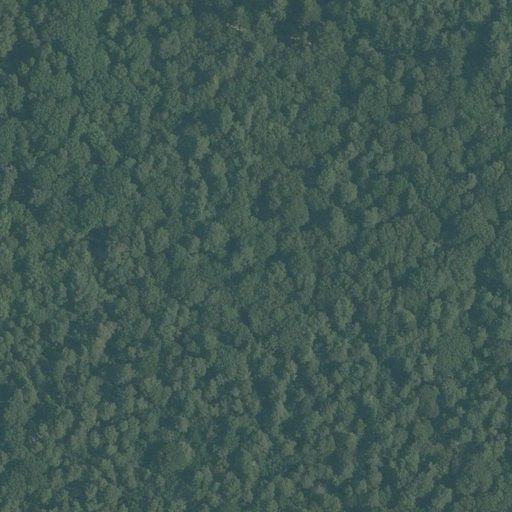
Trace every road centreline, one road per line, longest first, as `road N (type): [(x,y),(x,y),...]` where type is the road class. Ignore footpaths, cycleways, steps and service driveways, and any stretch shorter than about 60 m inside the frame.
road 1 (track): [(0,441),(511,253)]
road 2 (track): [(170,0),(192,110),(219,152),(256,346)]
road 3 (track): [(0,225),(41,218),(76,197),(146,130),(192,110)]
